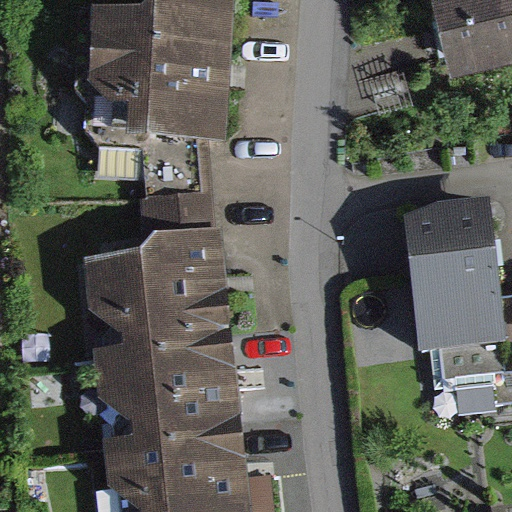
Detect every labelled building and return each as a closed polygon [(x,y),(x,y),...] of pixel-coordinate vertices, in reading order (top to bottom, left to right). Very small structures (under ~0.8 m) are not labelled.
[(161,0),(148,0),(132,7),(88,7),(87,81),(132,135),(218,142),(230,6),(161,0)] [(511,43),(511,0),(437,0),(451,58),(511,43)] [(485,210),(411,218),(425,347),(434,346),(437,378),(456,376),(459,403),(511,397),(511,295),(494,297),(485,210)] [(220,251),(87,263),(96,351),(228,338),(220,251)] [(228,338),(96,351),(104,438),(236,425),(228,338)] [(244,511),(236,425),(104,438),(110,511),(244,511)]
